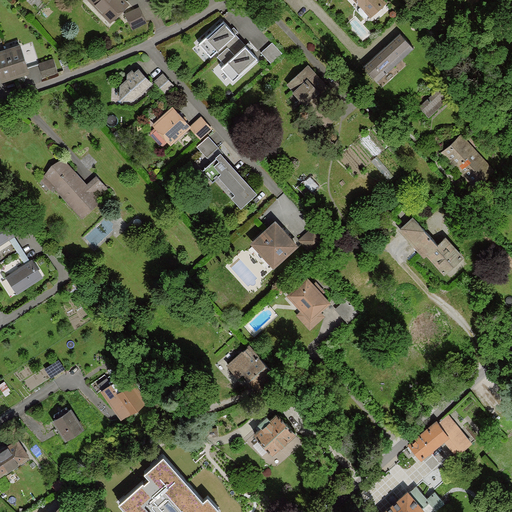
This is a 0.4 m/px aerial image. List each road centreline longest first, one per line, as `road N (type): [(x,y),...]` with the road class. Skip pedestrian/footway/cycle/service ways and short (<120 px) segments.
road 1 (residential): [(323,511),(511,343)]
road 2 (residential): [(0,99),(97,66),(228,0)]
